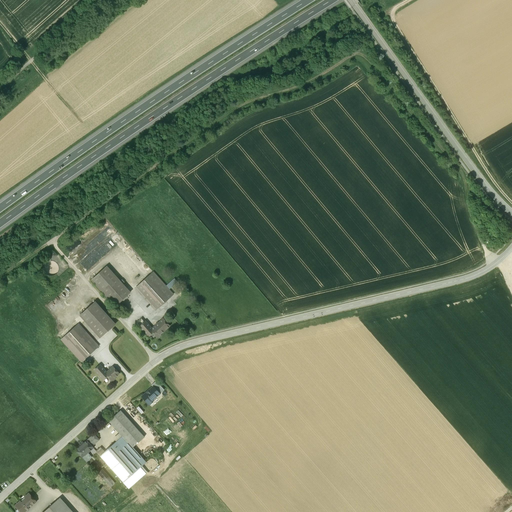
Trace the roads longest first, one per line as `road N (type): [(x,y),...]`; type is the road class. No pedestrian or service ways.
road 1 (track): [(0,277),(235,109),(355,55),(368,60),(460,170),(468,213),(495,262)]
road 2 (unclassified): [(511,246),(469,277),(167,352),(0,499)]
road 3 (motorway): [(0,226),(335,0)]
road 4 (motorway): [(307,0),(0,210)]
road 5 (unclassified): [(511,213),(351,0)]
road 6 (track): [(88,132),(0,25)]
